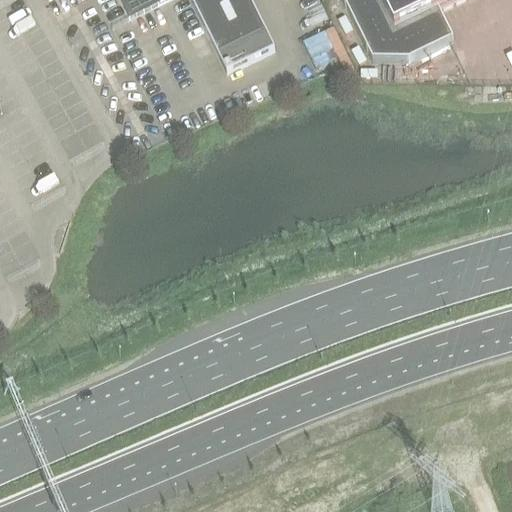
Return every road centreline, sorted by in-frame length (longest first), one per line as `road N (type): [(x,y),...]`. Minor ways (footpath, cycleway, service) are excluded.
road 1 (trunk): [(511,267),(294,339),(0,466)]
road 2 (trunk): [(26,511),(375,368),(511,325)]
